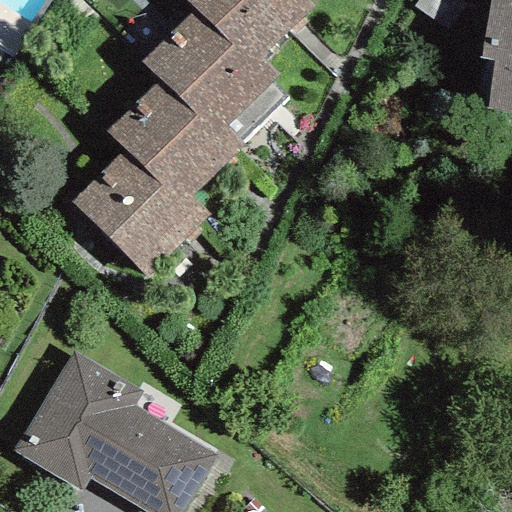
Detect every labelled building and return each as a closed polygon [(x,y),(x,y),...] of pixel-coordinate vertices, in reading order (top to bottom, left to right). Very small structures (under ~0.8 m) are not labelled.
[(306,0),(186,0),(196,8),(251,63),(259,55),(314,7),(306,0)] [(511,0),(488,0),(479,59),(495,61),(487,109),(511,112),(511,0)] [(179,24),(140,62),(159,80),(195,116),(216,137),(226,128),(278,74),(259,55),(251,63),(196,8),(179,24)] [(123,149),(180,205),(190,195),(242,144),(226,128),(216,137),(195,116),(159,80),(107,133),(123,149)] [(123,149),(72,203),(145,277),(209,213),(190,195),(180,205),(123,149)] [(140,392),(72,352),(12,451),(79,491),(88,478),(144,511),(181,511),(215,456),(133,405),(140,392)]
